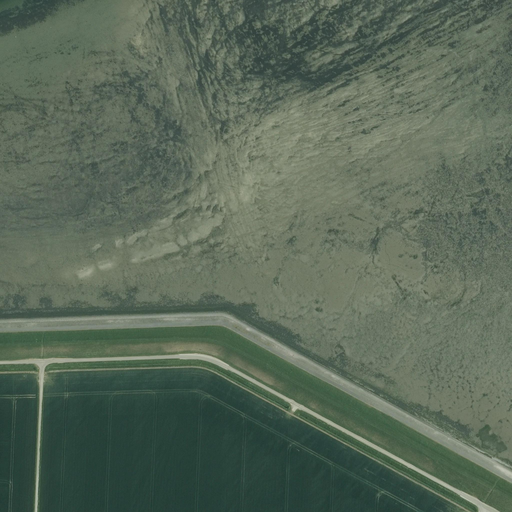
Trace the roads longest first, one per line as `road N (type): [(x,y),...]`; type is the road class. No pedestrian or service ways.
road 1 (unclassified): [(482,506),(205,357),(41,362)]
road 2 (unclassified): [(35,511),(41,362)]
